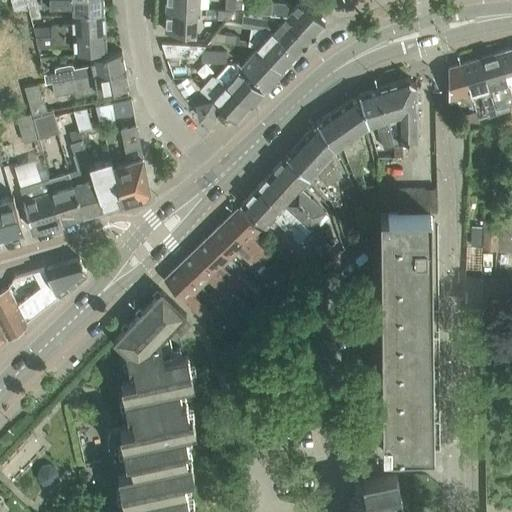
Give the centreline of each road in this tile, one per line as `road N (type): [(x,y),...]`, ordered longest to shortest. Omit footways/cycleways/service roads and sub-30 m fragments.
road 1 (residential): [(452,511),(449,275)]
road 2 (residential): [(225,172),(165,116),(148,83),(134,0)]
road 3 (tertiary): [(225,172),(130,241),(96,296)]
road 4 (tertiary): [(96,296),(161,251),(225,172)]
road 5 (tertiary): [(511,9),(425,20),(381,35),(352,59)]
road 6 (tertiary): [(225,172),(352,59)]
road 7 (tertiary): [(352,59),(511,22)]
road 8 (tertiary): [(0,391),(96,296)]
